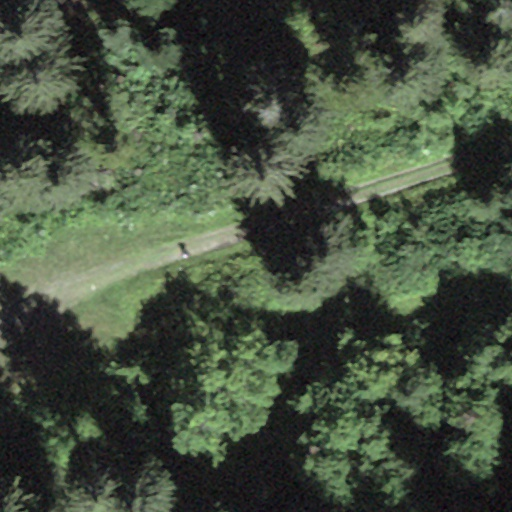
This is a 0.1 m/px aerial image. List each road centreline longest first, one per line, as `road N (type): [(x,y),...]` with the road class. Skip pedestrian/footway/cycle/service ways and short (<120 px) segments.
road 1 (track): [(511,135),(284,209),(0,320)]
road 2 (track): [(43,298),(92,333),(156,334),(333,318),(511,285)]
